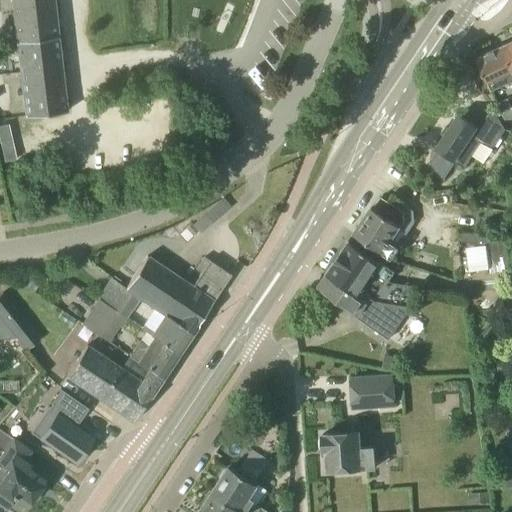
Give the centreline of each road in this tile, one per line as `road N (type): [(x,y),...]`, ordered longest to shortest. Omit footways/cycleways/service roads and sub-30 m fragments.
road 1 (secondary): [(238,334),(462,0)]
road 2 (residential): [(268,141),(202,66),(176,56),(81,77),(73,0)]
road 3 (unclassified): [(0,253),(150,223),(213,187),(268,141)]
road 4 (secondary): [(120,511),(238,334)]
road 5 (residential): [(162,511),(259,366),(255,347)]
road 6 (residential): [(255,347),(286,373),(296,511)]
road 7 (unclassified): [(268,141),(301,92),(338,0)]
